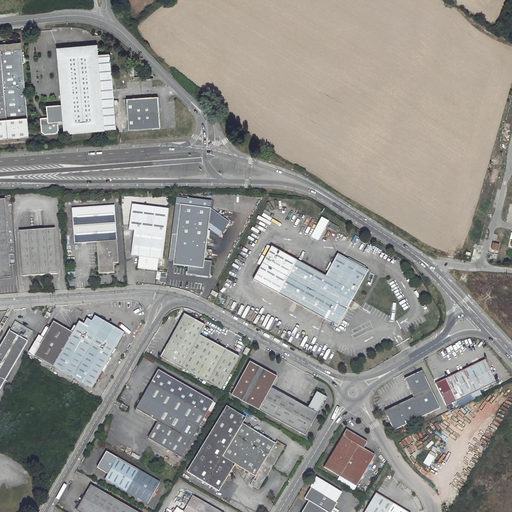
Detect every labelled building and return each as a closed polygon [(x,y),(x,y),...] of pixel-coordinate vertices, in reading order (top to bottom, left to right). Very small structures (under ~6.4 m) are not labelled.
[(0,139),(28,138),(21,43),(0,45),(0,51),(0,139)] [(104,130),(116,129),(110,54),(99,54),(98,45),(56,48),(61,105),(46,106),(47,118),(40,119),(41,132),(44,135),(56,134),(59,131),(58,122),(63,121),(64,134),(104,131),(104,130)] [(127,99),(130,130),(161,128),(159,97),(127,99)] [(0,202),(0,278),(11,278),(5,202),(0,202)] [(169,209),(132,204),(129,229),(134,230),(131,254),(139,256),(138,268),(157,270),(158,258),(162,259),(169,209)] [(175,204),(168,264),(188,267),(187,274),(209,277),(212,262),(204,261),(209,228),(209,222),(210,215),(226,227),(230,221),(211,208),(175,204)] [(76,244),(98,243),(100,275),(116,274),(116,268),(117,268),(117,265),(119,265),(116,206),(73,209),(75,226),(76,244)] [(209,222),(223,232),(226,227),(210,215),(209,222)] [(209,228),(220,236),(223,232),(209,222),(209,228)] [(55,228),(20,231),(23,276),(59,274),(55,228)] [(253,279),(338,325),(350,303),(369,271),(339,254),(327,275),(272,245),(253,279)] [(159,279),(159,283),(166,283),(166,272),(156,272),(156,279),(159,279)] [(184,314),(161,357),(220,389),(238,356),(199,335),(205,325),(184,314)] [(125,333),(96,316),(93,321),(88,319),(85,324),(80,321),(74,333),(55,322),(45,338),(42,344),(36,356),(93,389),(125,333)] [(41,333),(45,334),(52,321),(48,319),(41,333)] [(10,331),(0,347),(0,390),(28,341),(10,331)] [(270,388),(269,388),(275,376),(249,362),(230,395),(258,411),(270,388)] [(485,362),(474,367),(485,389),(496,384),(485,362)] [(485,389),(474,367),(461,373),(446,380),(457,403),(485,389)] [(212,402),(157,370),(135,409),(156,422),(147,439),(180,458),(197,428),(212,402)] [(387,415),(394,431),(440,409),(422,372),(405,380),(413,398),(401,404),(388,410),(390,414),(387,415)] [(316,392),(306,408),(270,388),(258,411),(304,436),(326,397),(316,392)] [(214,403),(212,402),(197,428),(199,429),(214,403)] [(275,443),(242,423),(246,418),(226,406),(187,472),(219,491),(235,464),(255,476),(250,484),(259,489),(285,445),(276,440),(275,443)] [(362,451),(366,444),(345,432),(324,468),(356,487),(374,458),(362,451)] [(107,473),(105,478),(147,502),(159,481),(106,450),(96,466),(107,473)] [(431,456),(425,464),(427,466),(429,466),(434,458),(431,456)] [(312,487),(305,499),(310,501),(303,511),(334,511),(333,511),(335,508),(338,502),(337,502),(328,496),(334,487),(317,477),(311,487),(312,487)] [(401,481),(398,487),(405,491),(408,486),(401,481)] [(76,510),(79,511),(140,511),(91,484),(76,510)] [(334,487),(328,496),(337,502),(343,492),(334,487)] [(363,511),(408,511),(375,492),(363,511)] [(166,511),(165,511),(221,511),(192,496),(182,511),(166,511)]
